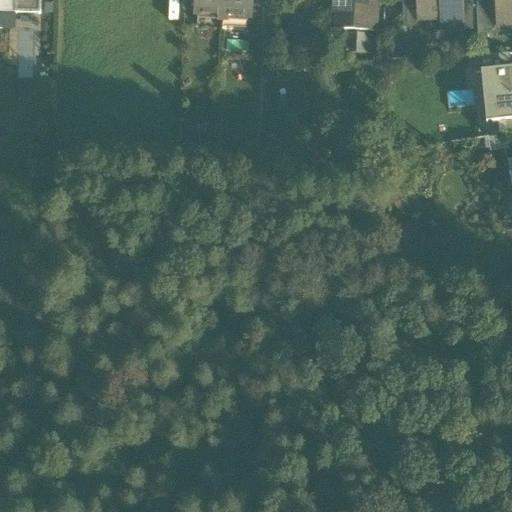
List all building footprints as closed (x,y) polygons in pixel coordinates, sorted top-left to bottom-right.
[(0,0),(0,14),(14,15),(14,0),(0,0)] [(14,0),(14,15),(40,16),(40,0),(14,0)] [(197,0),(196,19),(223,20),(224,0),(197,0)] [(224,0),(223,20),(252,22),(253,0),(224,0)] [(332,0),(332,14),(330,14),(330,32),(377,34),(379,0),(332,0)] [(416,18),(415,0),(402,0),(403,19),(416,18)] [(415,0),(416,18),(440,17),(439,0),(415,0)] [(439,0),(440,17),(440,21),(464,20),(462,0),(439,0)] [(475,0),(462,0),(464,20),(477,19),(476,1),(475,0)] [(495,24),(494,0),(477,0),(476,1),(477,19),(477,26),(489,25),(495,24)] [(497,24),(511,23),(511,0),(494,0),(495,24),(497,24)] [(0,30),(14,31),(14,15),(0,14),(0,30)] [(489,25),(490,36),(498,36),(497,24),(495,24),(489,25)] [(477,26),(477,37),(490,36),(489,25),(477,26)] [(372,36),(344,35),(343,56),(371,57),(372,36)] [(476,76),(487,75),(486,74),(511,71),(510,56),(474,59),(476,76)] [(511,81),(511,71),(486,74),(487,75),(491,125),(497,124),(511,123),(511,81)] [(511,136),(511,123),(497,124),(498,138),(508,137),(511,136)] [(508,137),(498,138),(484,140),(485,152),(489,151),(489,154),(510,152),(508,137)]
